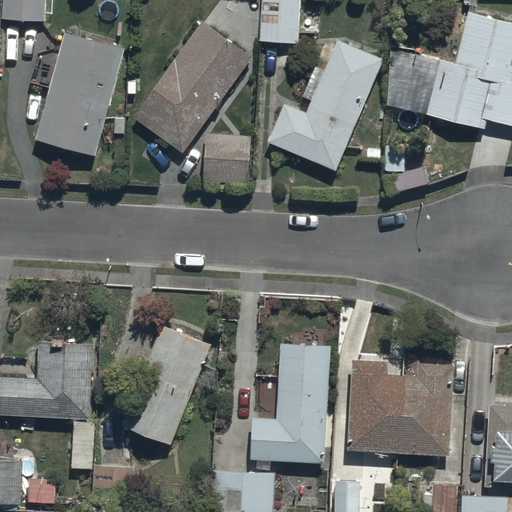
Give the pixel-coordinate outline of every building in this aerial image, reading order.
[(45,0),(2,0),(2,17),(46,18),(45,0)] [(301,0),(259,0),(257,39),(297,41),(298,29),(316,30),(317,12),(301,11),(301,0)] [(511,25),(454,10),(426,112),(511,135),(511,130),(511,25)] [(205,22),(134,120),(183,155),(254,56),(205,22)] [(66,31),(37,137),(96,153),(125,47),(66,31)] [(267,146),(339,166),(385,62),(337,40),(304,115),(284,107),(267,146)] [(248,183),(249,134),(204,132),(202,181),(248,183)] [(125,425),(172,444),(212,345),(165,326),(125,425)] [(0,374),(0,416),(92,420),(95,346),(38,344),(37,376),(0,374)] [(326,466),(332,349),(259,346),(254,462),(326,466)] [(447,458),(452,367),(350,362),(346,453),(447,458)] [(511,408),(490,407),(485,487),(511,488),(511,408)] [(21,477),(22,458),(0,457),(0,501),(20,503),(20,499),(54,500),(55,477),(21,477)] [(225,511),(272,511),(275,470),(213,466),(210,511),(225,511)] [(358,511),(359,478),(333,478),(333,511),(358,511)] [(455,511),(456,484),(432,483),(430,511),(455,511)]
